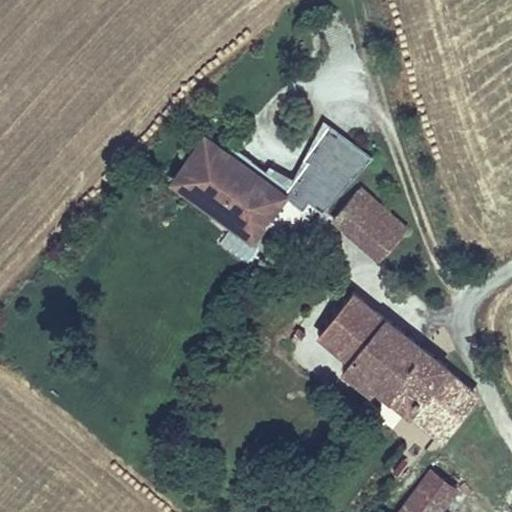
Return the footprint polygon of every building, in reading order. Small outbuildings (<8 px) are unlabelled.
[(330,174),(348,149),(326,132),(308,157),(330,174)] [(283,191),(288,184),(232,144),(228,151),(204,134),(173,178),(193,193),(202,179),(262,222),(282,194),(284,195),(285,193),(283,191)] [(316,194),(330,174),(308,157),(293,178),(316,194)] [(262,222),(202,179),(193,193),(252,235),(262,222)] [(383,255),(408,226),(360,184),(334,214),(383,255)] [(377,388),(382,382),(443,426),(475,381),(453,365),(457,360),(353,285),(319,332),(349,353),(342,363),(377,388)] [(442,500),(459,478),(434,459),(417,480),(442,500)] [(457,511),(442,500),(417,480),(391,511),(457,511)]
